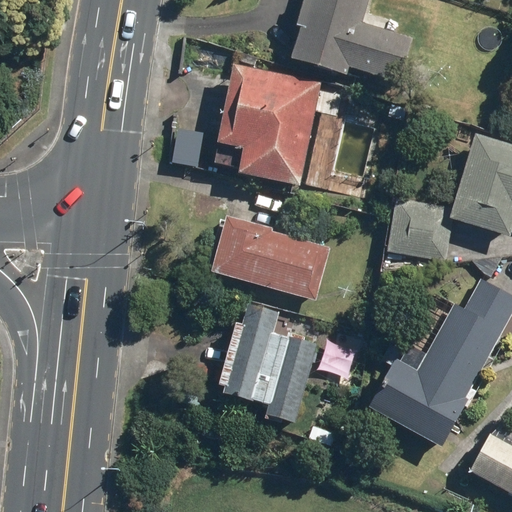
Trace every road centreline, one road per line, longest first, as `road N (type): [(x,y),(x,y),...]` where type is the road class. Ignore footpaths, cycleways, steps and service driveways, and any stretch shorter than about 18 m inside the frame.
road 1 (primary): [(93,221),(60,511)]
road 2 (primary): [(54,511),(25,349),(0,289)]
road 3 (primary): [(123,0),(93,221)]
